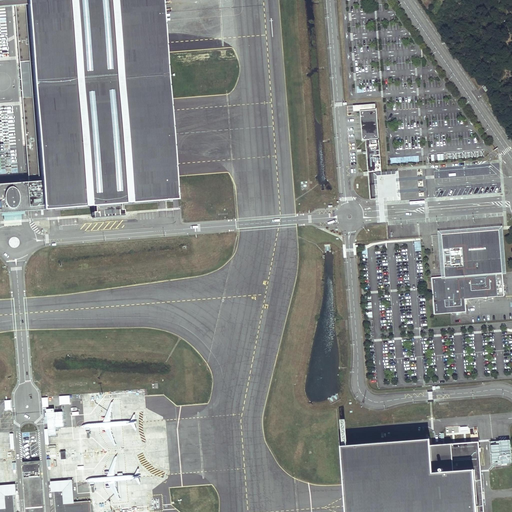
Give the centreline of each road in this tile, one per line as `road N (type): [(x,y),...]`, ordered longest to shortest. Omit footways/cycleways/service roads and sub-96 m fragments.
road 1 (tertiary): [(403,0),(511,159)]
road 2 (unclassified): [(511,196),(356,210)]
road 3 (unclassified): [(357,217),(511,207)]
